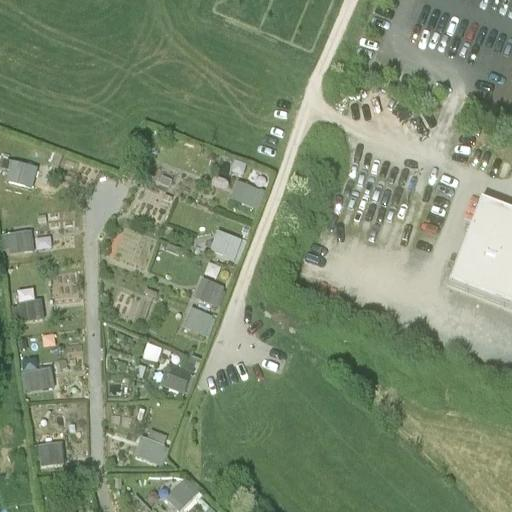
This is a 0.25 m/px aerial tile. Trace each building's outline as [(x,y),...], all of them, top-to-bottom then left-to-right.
[(33,189),(37,168),(10,163),(6,183),(33,189)] [(235,184),(229,202),(255,211),(261,193),(235,184)] [(511,214),(481,203),(448,288),(511,312),(511,214)] [(237,263),(244,242),(216,232),(209,253),(237,263)] [(3,234),(4,256),(31,255),(30,233),(3,234)] [(200,281),(193,301),(218,310),(225,289),(200,281)] [(189,310),(181,330),(207,340),(215,320),(189,310)] [(170,367),(163,389),(183,396),(190,373),(170,367)] [(51,371),(21,373),(22,393),(52,391),(51,371)] [(167,445),(168,437),(149,433),(148,442),(167,445)] [(145,442),(138,461),(161,469),(168,450),(145,442)] [(35,446),(36,468),(62,467),(61,445),(35,446)] [(164,500),(176,511),(181,511),(200,493),(184,478),(164,500)]
